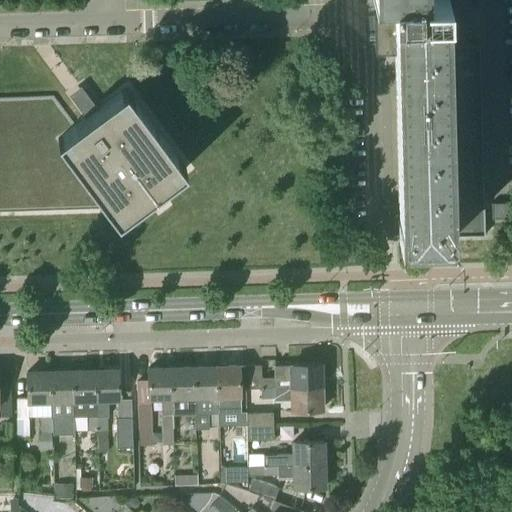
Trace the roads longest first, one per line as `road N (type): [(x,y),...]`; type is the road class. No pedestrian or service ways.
road 1 (secondary): [(0,315),(401,307)]
road 2 (residential): [(351,21),(383,62),(388,247)]
road 3 (residential): [(115,24),(351,21)]
road 4 (residential): [(379,511),(403,446),(401,307)]
